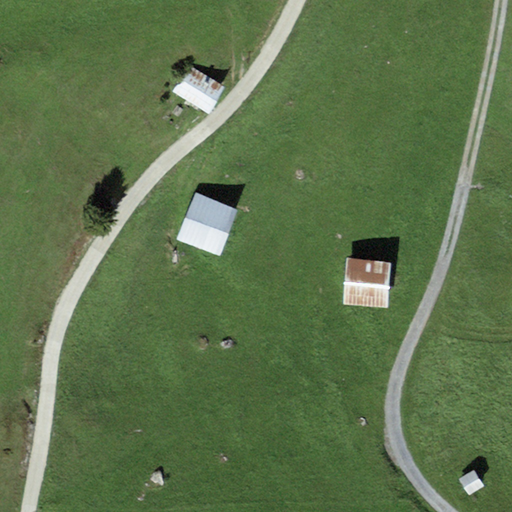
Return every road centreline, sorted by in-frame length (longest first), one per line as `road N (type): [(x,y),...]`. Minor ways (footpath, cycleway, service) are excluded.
road 1 (track): [(39,511),(52,380),(123,210),(240,97),(293,0)]
road 2 (track): [(502,0),(449,250),(395,396),(411,464),(456,511)]
